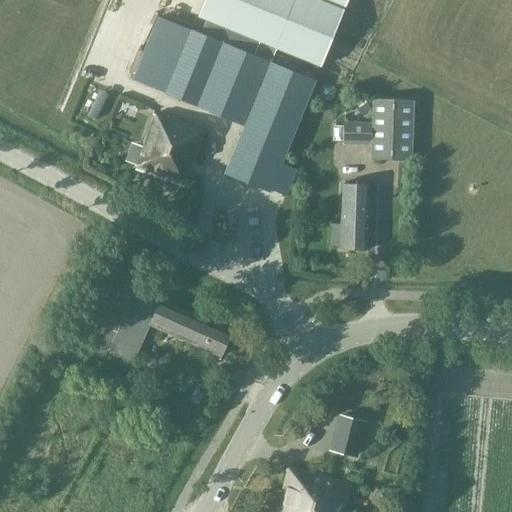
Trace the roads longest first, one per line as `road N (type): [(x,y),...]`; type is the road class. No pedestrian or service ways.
road 1 (unclassified): [(312,350),(257,287),(0,150)]
road 2 (tertiary): [(312,350),(391,327),(511,337)]
road 3 (tertiary): [(205,511),(264,404),(312,350)]
